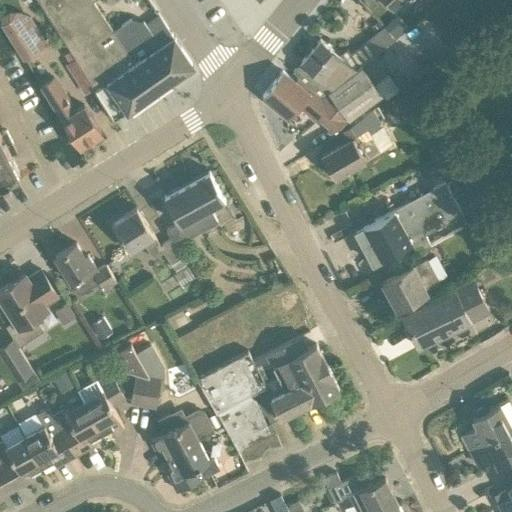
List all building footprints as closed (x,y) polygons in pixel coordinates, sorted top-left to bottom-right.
[(39,0),(70,49),(75,57),(94,88),(114,119),(175,76),(165,62),(161,65),(152,51),(135,62),(113,29),(92,0),(39,0)] [(361,0),(370,9),(377,2),(375,0),(361,0)] [(382,0),(393,11),(403,0),(408,0),(410,1),(410,0),(382,0)] [(2,23),(10,35),(24,58),(47,44),(29,14),(16,11),(10,11),(3,15),(2,23)] [(427,41),(433,50),(442,44),(424,17),(402,31),(414,49),(427,41)] [(193,64),(166,24),(154,32),(146,20),(137,26),(131,18),(118,26),(113,29),(135,62),(152,51),(161,65),(165,62),(175,76),(193,64)] [(374,24),(378,29),(383,24),(379,20),(374,24)] [(364,39),(374,54),(394,38),(391,34),(385,26),(379,30),(364,39)] [(318,99),(357,68),(341,56),(320,39),(293,71),(306,81),(302,86),(318,99)] [(262,96),(263,96),(288,117),(298,105),(332,132),(382,94),(370,76),(383,66),(374,54),(357,68),(318,99),(302,86),(283,70),(262,96)] [(75,57),(69,61),(67,62),(86,92),(94,88),(75,57)] [(80,145),(102,131),(84,103),(77,107),(55,75),(41,84),(80,145)] [(334,176),(380,149),(371,132),(382,125),(372,108),(341,130),(346,140),(322,154),(328,164),(325,166),(330,174),(332,173),(334,176)] [(435,134),(426,120),(418,124),(427,139),(435,134)] [(0,131),(0,181),(3,180),(4,182),(10,179),(9,177),(20,171),(12,156),(18,153),(7,131),(1,134),(0,131)] [(430,147),(435,156),(451,147),(446,139),(430,147)] [(164,195),(179,222),(188,217),(197,232),(200,230),(201,229),(205,236),(221,227),(217,221),(209,207),(225,198),(210,170),(164,195)] [(430,188),(355,230),(372,262),(393,251),(394,255),(413,245),(411,241),(424,235),(429,245),(468,224),(446,182),(431,190),(430,188)] [(163,251),(170,261),(181,253),(176,244),(174,241),(171,237),(160,244),(154,235),(155,234),(137,206),(112,222),(123,239),(130,250),(143,242),(153,258),(163,251)] [(166,229),(171,237),(174,241),(176,244),(183,240),(175,225),(166,229)] [(102,287),(115,278),(106,263),(98,268),(88,254),(85,256),(76,242),(54,256),(70,281),(85,271),(88,274),(92,271),(102,287)] [(181,253),(170,261),(175,269),(187,262),(181,253)] [(396,306),(426,290),(426,289),(440,281),(426,257),(413,264),(412,263),(382,279),(396,306)] [(499,265),(505,275),(511,270),(511,263),(509,259),(499,265)] [(50,307),(47,303),(58,296),(52,286),(41,269),(28,278),(25,273),(14,280),(13,279),(12,279),(13,280),(0,288),(0,297),(7,308),(14,319),(5,325),(13,337),(19,346),(44,329),(36,316),(50,307)] [(470,320),(489,311),(474,279),(402,316),(418,347),(471,321),(470,320)] [(77,315),(69,303),(57,311),(65,322),(77,315)] [(91,323),(101,338),(113,331),(104,315),(91,323)] [(0,353),(16,379),(17,379),(24,390),(40,379),(33,368),(19,346),(13,337),(0,345),(0,353)] [(308,374),(328,364),(322,353),(321,353),(316,343),(297,354),(290,341),(266,353),(284,388),(285,389),(309,377),(308,374)] [(135,351),(147,375),(143,403),(156,406),(158,391),(160,387),(164,387),(164,364),(151,342),(135,351)] [(143,403),(147,375),(135,351),(130,343),(115,351),(128,372),(129,372),(135,373),(130,401),(143,403)] [(259,372),(253,360),(248,351),(196,378),(233,441),(281,416),(270,395),(258,373),(259,372)] [(339,387),(328,364),(308,374),(309,377),(285,389),(284,388),(270,395),(281,416),(339,387)] [(68,370),(55,378),(59,387),(72,379),(68,370)] [(112,404),(125,397),(113,375),(100,382),(97,377),(78,387),(102,431),(112,425),(115,432),(124,427),(112,404)] [(102,431),(78,387),(76,388),(84,401),(66,411),(72,421),(61,428),(75,454),(94,444),(91,437),(102,431)] [(511,427),(500,403),(487,410),(484,404),(474,409),(477,415),(473,417),(477,426),(462,434),(470,449),(511,427)] [(214,430),(203,410),(198,408),(185,414),(188,420),(151,439),(155,448),(162,444),(168,456),(199,440),(198,438),(214,430)] [(44,423),(25,434),(42,465),(52,459),(56,465),(75,454),(61,428),(50,434),(44,423)] [(498,465),(511,456),(511,427),(470,449),(478,464),(493,456),(498,465)] [(25,434),(6,444),(3,439),(0,440),(0,458),(16,487),(35,477),(31,471),(42,465),(25,434)] [(213,455),(208,458),(199,440),(168,456),(173,466),(166,469),(177,490),(220,468),(213,455)] [(0,496),(16,487),(0,458),(0,496)] [(327,489),(328,488),(340,482),(335,473),(323,479),(327,489)] [(344,481),(328,488),(335,501),(348,494),(357,511),(379,511),(398,502),(385,477),(372,484),(371,482),(354,491),(348,479),(344,481)] [(511,511),(511,484),(509,486),(511,492),(511,495),(498,503),(503,511),(511,511)] [(304,511),(298,500),(286,505),(289,510),(290,511),(304,511)] [(402,511),(398,502),(379,511),(402,511)]
